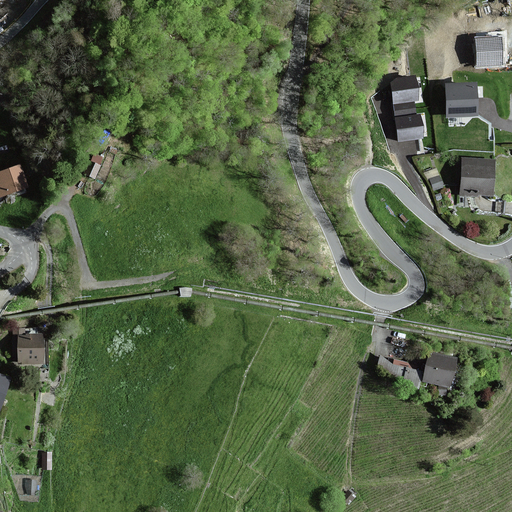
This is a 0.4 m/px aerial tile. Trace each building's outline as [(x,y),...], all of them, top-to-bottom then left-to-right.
[(502,64),(501,38),(478,39),(479,65),(502,64)] [(415,77),(399,79),(394,84),(396,102),(415,100),(418,99),(415,77)] [(477,115),(476,84),(448,84),(449,116),(477,115)] [(397,118),(417,116),(415,100),(396,102),(397,118)] [(422,137),(420,116),(417,116),(397,118),(400,139),(422,137)] [(98,176),(109,158),(99,152),(89,171),(98,176)] [(490,161),(459,160),(458,194),(489,195),(490,161)] [(27,187),(20,165),(0,171),(0,195),(0,196),(27,187)] [(37,336),(12,336),(12,366),(45,366),(44,346),(37,346),(37,336)] [(456,358),(431,352),(424,381),(450,386),(456,358)]
